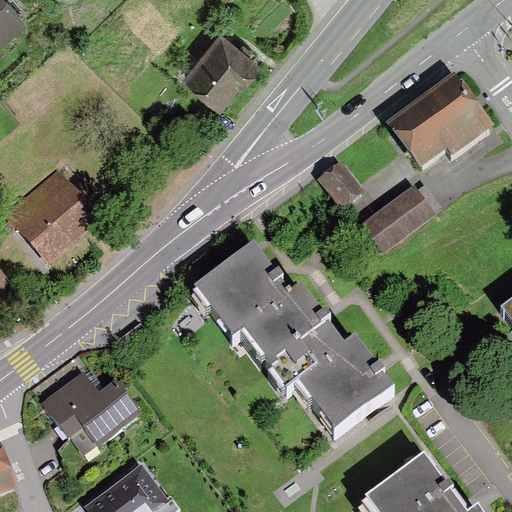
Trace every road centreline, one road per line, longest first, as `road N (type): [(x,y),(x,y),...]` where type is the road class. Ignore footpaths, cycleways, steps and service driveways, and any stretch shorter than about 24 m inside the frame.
road 1 (secondary): [(0,380),(239,191)]
road 2 (secondary): [(239,191),(321,141),(462,31)]
road 3 (tertiary): [(372,0),(238,163),(239,191)]
